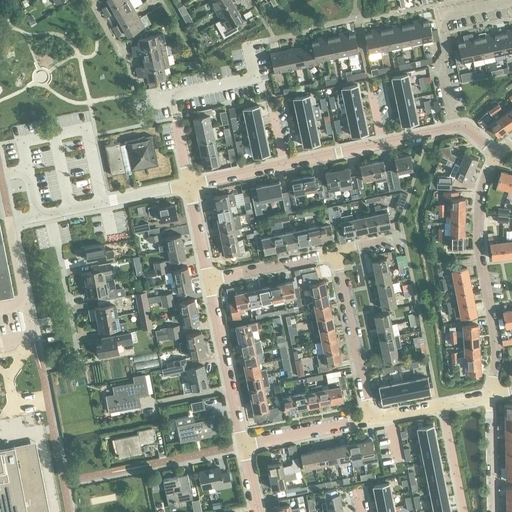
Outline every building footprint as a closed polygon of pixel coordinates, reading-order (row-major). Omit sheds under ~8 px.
[(22,9),(29,5),(26,0),(23,0),(19,3),(22,9)] [(126,0),(113,8),(118,17),(134,8),(130,0),(126,0)] [(233,1),(231,0),(212,0),(210,2),(215,11),(233,1)] [(221,20),(238,10),(233,1),(215,11),(221,20)] [(134,8),(118,17),(123,27),(141,16),(140,14),(138,15),(134,8)] [(221,20),(215,23),(224,38),(238,30),(235,25),(243,20),(238,10),(221,20)] [(142,18),(141,16),(123,27),(129,36),(145,27),(140,19),(142,18)] [(28,20),(31,25),(37,22),(34,17),(28,20)] [(422,19),(418,20),(422,41),(433,39),(431,31),(429,20),(422,22),(422,19)] [(414,21),(414,24),(408,25),(412,44),(422,41),(418,20),(414,21)] [(401,24),(397,25),(401,46),(412,44),(408,25),(401,26),(401,24)] [(393,25),(393,28),(387,29),(391,48),(401,46),(397,25),(393,25)] [(380,28),(375,29),(380,51),(391,48),(387,29),(380,31),(380,28)] [(369,53),(380,51),(375,29),(371,30),(372,32),(365,34),(369,53)] [(437,29),(431,31),(433,39),(433,41),(439,40),(437,29)] [(507,30),(507,32),(500,34),(504,52),(511,50),(511,35),(511,29),(507,30)] [(347,32),(343,33),(348,55),(359,52),(355,33),(348,34),(347,32)] [(339,34),(340,36),(333,37),(338,57),(348,55),(343,33),(339,34)] [(471,33),(467,34),(472,58),(483,56),(479,38),(473,40),(471,33)] [(493,33),(489,34),(494,54),(504,52),(500,34),(494,35),(493,33)] [(132,46),(133,51),(160,46),(166,44),(163,34),(158,35),(139,39),(140,44),(132,46)] [(465,41),(458,43),(462,61),(472,58),(467,34),(463,35),(465,41)] [(485,34),(486,37),(479,38),(483,56),(494,54),(489,34),(485,34)] [(317,62),(327,59),(322,37),(319,38),(319,40),(312,42),(313,45),(317,64),(317,62)] [(326,37),(322,37),(327,59),(338,57),(333,37),(327,39),(326,37)] [(168,55),(166,44),(160,46),(133,51),(134,56),(142,54),(144,60),(162,56),(168,55)] [(307,67),(317,64),(313,45),(309,46),(308,46),(302,47),(307,67)] [(296,48),(297,49),(292,50),(296,69),(307,67),(302,47),(296,48)] [(287,50),(281,52),(286,71),(296,69),(292,50),(287,51),(287,50)] [(275,74),(286,71),(281,52),(275,53),(271,54),(275,74)] [(170,66),(168,55),(162,56),(144,60),(145,65),(136,67),(137,72),(164,67),(170,66)] [(148,81),(166,77),(164,67),(137,72),(138,77),(147,75),(148,81)] [(467,73),(460,75),(462,82),(469,81),(467,73)] [(393,77),(396,89),(410,86),(414,85),(413,79),(409,80),(407,74),(393,77)] [(344,93),(338,94),(339,101),(359,97),(357,85),(343,88),(344,93)] [(396,89),(398,101),(412,98),(410,86),(396,89)] [(435,111),(440,110),(437,93),(432,94),(435,111)] [(295,98),(297,110),(311,107),(309,95),(295,98)] [(347,106),(348,112),(362,109),(359,97),(339,101),(341,107),(347,106)] [(398,101),(401,113),(415,110),(412,98),(398,101)] [(498,104),(493,107),(496,112),(501,108),(498,104)] [(261,118),(259,106),(245,109),(246,115),(240,117),(241,122),(247,121),(261,118)] [(314,119),(311,107),(297,110),(300,122),(314,119)] [(489,124),(497,136),(508,129),(500,117),(496,112),(493,107),(488,110),(495,120),(489,124)] [(199,117),(194,118),(196,130),(208,128),(212,127),(209,115),(213,112),(212,108),(198,111),(199,117)] [(362,109),(348,112),(344,112),(347,124),(350,123),(364,120),(362,109)] [(417,122),(415,110),(401,113),(403,125),(417,122)] [(508,129),(511,126),(511,113),(510,110),(500,117),(508,129)] [(222,125),(229,124),(226,111),(220,112),(222,125)] [(264,130),(261,118),(247,121),(250,133),(264,130)] [(302,134),(316,130),(314,119),(300,122),(302,134)] [(367,132),(364,120),(350,123),(353,135),(367,132)] [(208,128),(196,130),(199,142),(214,139),(217,138),(215,126),(212,127),(208,128)] [(252,144),(266,141),(264,130),(250,133),(252,144)] [(319,143),(316,130),(302,134),(305,146),(319,143)] [(125,141),(125,143),(121,144),(120,142),(105,146),(111,175),(126,172),(126,170),(131,169),(131,171),(158,165),(152,136),(125,141)] [(214,139),(199,142),(201,155),(217,151),(214,139)] [(269,153),(266,141),(252,144),(255,156),(269,153)] [(437,154),(448,159),(473,170),(478,159),(465,153),(462,159),(451,153),(449,146),(439,148),(437,154)] [(230,161),(236,160),(234,148),(228,149),(230,161)] [(217,151),(201,155),(204,167),(220,164),(217,151)] [(396,169),(391,170),(395,190),(401,189),(397,173),(413,169),(410,155),(394,158),(396,169)] [(437,176),(437,188),(451,189),(451,183),(452,183),(455,176),(467,182),(473,170),(448,159),(446,164),(453,167),(449,176),(447,176),(437,176)] [(383,160),(371,163),(374,178),(375,182),(387,180),(389,191),(395,190),(391,170),(386,171),(383,160)] [(363,180),(374,178),(371,163),(359,165),(362,176),(356,177),(359,190),(365,189),(363,180)] [(343,167),(336,168),(340,185),(341,189),(341,190),(350,188),(352,199),(360,197),(359,190),(356,177),(351,178),(349,168),(345,168),(343,167)] [(327,183),(322,184),(325,198),(330,196),(329,192),(341,189),(340,185),(336,168),(331,169),(329,172),(325,173),(327,183)] [(497,185),(508,189),(511,176),(511,174),(501,172),(497,185)] [(314,175),(302,177),(306,192),(314,190),(316,199),(325,198),(322,184),(320,176),(315,178),(314,175)] [(294,195),(306,192),(302,177),(290,180),(293,191),(287,192),(292,212),(298,211),(296,204),(294,195)] [(288,213),(292,212),(287,192),(282,193),(280,182),(268,185),(271,200),(282,197),(284,206),(287,206),(288,213)] [(265,201),(271,200),(268,185),(256,187),(257,191),(251,193),(255,212),(261,211),(261,208),(266,207),(265,201)] [(242,190),(245,203),(250,202),(248,189),(242,190)] [(395,209),(402,211),(408,194),(400,192),(395,209)] [(435,205),(435,210),(439,210),(465,210),(465,204),(467,204),(467,199),(465,199),(465,198),(458,198),(458,192),(443,192),(443,199),(450,199),(450,205),(439,205),(435,205)] [(213,197),(215,209),(230,206),(235,205),(233,194),(232,193),(213,197)] [(161,221),(177,217),(175,204),(167,206),(167,205),(162,206),(162,207),(159,208),(158,205),(149,207),(150,215),(159,213),(161,221)] [(139,216),(146,215),(144,205),(137,207),(139,216)] [(338,205),(332,206),(337,230),(343,229),(344,236),(356,234),(353,219),(352,214),(341,216),(338,205)] [(380,205),(374,206),(376,214),(379,229),(391,226),(387,207),(380,209),(380,205)] [(232,217),(230,206),(215,209),(217,221),(232,218),(232,217)] [(332,231),(337,230),(332,206),(327,208),(329,219),(324,220),(325,224),(319,226),(322,241),(333,238),(332,231)] [(450,216),(450,223),(464,223),(465,210),(439,210),(439,216),(445,216),(450,216)] [(379,229),(376,214),(364,216),(368,231),(379,229)] [(232,218),(217,221),(220,232),(239,228),(242,227),(240,216),(237,216),(232,217),(232,218)] [(364,216),(353,219),(356,234),(368,231),(364,216)] [(275,223),(282,221),(281,217),(269,220),(271,227),(276,226),(275,223)] [(0,296),(14,294),(0,223),(0,296)] [(138,232),(149,229),(148,223),(137,226),(138,232)] [(464,235),(464,223),(450,223),(450,235),(464,235)] [(93,237),(105,233),(103,226),(91,230),(93,237)] [(307,228),(310,243),(322,241),(319,226),(307,228)] [(240,233),(239,228),(220,232),(222,244),(237,241),(236,234),(240,233)] [(299,246),(310,243),(307,228),(296,231),(299,246)] [(259,229),(256,230),(253,230),(254,233),(255,237),(256,243),(262,242),(264,253),(276,251),(273,236),(261,238),(259,229)] [(284,233),(287,248),(299,246),(296,231),(284,233)] [(149,242),(161,239),(160,233),(148,236),(149,242)] [(276,251),(287,248),(284,233),(273,236),(276,251)] [(168,249),(183,246),(181,234),(166,237),(167,244),(158,246),(159,251),(168,249)] [(450,235),(444,235),(439,235),(439,241),(449,241),(449,248),(464,248),(464,235),(450,235)] [(238,247),(237,241),(222,244),(225,256),(236,253),(237,259),(250,256),(249,250),(244,251),(243,246),(238,247)] [(504,257),(511,256),(511,241),(502,243),(504,257)] [(502,243),(490,244),(492,259),(504,257),(502,243)] [(97,258),(98,263),(110,261),(110,262),(115,261),(113,250),(105,251),(104,244),(84,248),(86,260),(97,258)] [(186,258),(183,246),(168,249),(171,261),(186,258)] [(139,257),(134,258),(137,274),(142,273),(139,257)] [(387,258),(372,261),(374,271),(375,273),(389,270),(389,268),(387,258)] [(166,260),(153,263),(154,269),(167,266),(166,260)] [(167,266),(154,269),(155,275),(165,273),(168,272),(167,266)] [(188,267),(173,270),(175,281),(190,278),(188,267)] [(466,267),(452,270),(455,282),(469,279),(466,267)] [(83,273),(85,284),(88,296),(99,294),(110,292),(106,268),(94,271),(83,273)] [(154,269),(142,271),(144,277),(155,275),(154,269)] [(389,270),(375,273),(377,284),(391,281),(389,270)] [(312,296),(327,293),(325,281),(319,282),(316,271),(303,274),(305,286),(308,286),(311,289),(312,296)] [(175,281),(171,282),(172,287),(176,286),(177,293),(193,290),(190,278),(175,281)] [(469,279),(455,282),(457,294),(471,291),(469,279)] [(391,281),(377,284),(379,296),(394,293),(391,281)] [(293,282),(281,284),(284,299),(296,297),(293,282)] [(273,302),(284,299),(281,284),(269,286),(273,302)] [(261,304),(273,302),(269,286),(258,289),(261,304)] [(246,291),(250,306),(261,304),(258,289),(246,291)] [(146,291),(135,294),(138,312),(150,310),(148,304),(147,298),(146,291)] [(244,308),(250,306),(246,291),(235,294),(236,300),(229,301),(234,320),(242,319),(240,313),(245,312),(244,308)] [(471,291),(457,294),(459,306),(474,303),(471,291)] [(160,295),(161,301),(174,299),(172,293),(160,295)] [(309,309),(314,307),(329,304),(327,293),(312,296),(313,302),(308,303),(309,309)] [(397,306),(394,293),(379,296),(382,309),(397,306)] [(160,295),(147,298),(148,304),(161,301),(160,295)] [(175,305),(174,299),(161,301),(162,307),(175,305)] [(179,302),(182,314),(197,311),(194,299),(179,302)] [(474,303),(459,306),(462,318),(476,315),(474,303)] [(101,307),(95,308),(97,319),(99,331),(105,330),(120,327),(119,323),(118,316),(116,308),(116,304),(101,307)] [(314,307),(317,319),(332,316),(329,304),(314,307)] [(153,327),(150,310),(138,312),(142,329),(153,327)] [(506,327),(511,325),(511,310),(503,312),(506,327)] [(199,323),(197,311),(182,314),(171,316),(172,321),(183,319),(184,326),(199,323)] [(389,312),(374,315),(377,327),(391,324),(389,312)] [(334,327),(332,316),(317,319),(319,330),(334,327)] [(235,326),(239,344),(259,340),(256,328),(261,327),(260,321),(235,326)] [(287,325),(288,328),(290,336),(294,336),(298,335),(296,327),(292,328),(291,324),(287,325)] [(377,327),(379,339),(394,336),(391,324),(377,327)] [(156,331),(157,336),(180,331),(179,325),(160,329),(160,330),(156,331)] [(459,331),(463,330),(463,336),(478,335),(478,325),(458,326),(459,331)] [(319,330),(322,342),(337,339),(334,327),(319,330)] [(511,330),(502,332),(504,344),(511,342),(511,330)] [(131,332),(129,332),(106,336),(101,337),(102,343),(97,344),(99,356),(119,353),(116,341),(121,340),(122,345),(133,343),(133,341),(136,341),(135,331),(131,332)] [(182,337),(180,331),(157,336),(158,340),(169,338),(169,339),(182,337)] [(179,342),(180,347),(204,343),(201,331),(186,334),(187,341),(179,342)] [(283,335),(277,336),(279,348),(286,346),(283,335)] [(382,351),(396,348),(401,347),(398,335),(394,336),(379,339),(382,351)] [(463,336),(464,347),(479,346),(478,335),(463,336)] [(322,342),(324,353),(339,350),(337,339),(322,342)] [(242,356),(257,352),(262,351),(260,340),(259,340),(239,344),(242,356)] [(426,357),(423,342),(414,344),(415,350),(421,349),(423,357),(426,357)] [(206,355),(204,343),(180,347),(181,353),(189,351),(191,358),(206,355)] [(288,357),(286,346),(279,348),(282,359),(288,357)] [(480,356),(479,346),(464,347),(459,347),(459,352),(464,351),(465,357),(480,356)] [(399,360),(396,348),(382,351),(384,363),(399,360)] [(134,356),(137,368),(160,363),(157,350),(134,356)] [(341,362),(339,350),(324,353),(326,365),(317,367),(318,373),(331,370),(330,364),(341,362)] [(259,364),(257,352),(242,356),(244,367),(259,364)] [(457,358),(451,358),(452,364),(458,364),(465,362),(466,375),(481,374),(480,356),(465,357),(457,358)] [(286,369),(291,369),(288,357),(282,359),(284,370),(286,369)] [(166,368),(186,364),(187,364),(186,358),(165,362),(166,368)] [(187,369),(186,364),(166,368),(162,369),(163,376),(178,373),(178,372),(187,370),(188,375),(184,375),(186,383),(189,382),(191,391),(208,387),(204,366),(187,369)] [(260,369),(259,364),(244,367),(246,378),(267,374),(266,368),(260,369)] [(340,371),(326,374),(327,383),(339,381),(338,376),(341,376),(340,371)] [(264,386),(269,385),(267,374),(246,378),(249,389),(264,386)] [(327,383),(328,388),(329,388),(332,403),(343,401),(341,390),(347,388),(344,375),(341,376),(338,376),(339,381),(327,383)] [(137,395),(146,393),(143,376),(135,378),(137,383),(115,388),(116,395),(108,397),(110,410),(139,405),(137,395)] [(427,378),(415,380),(418,395),(430,392),(427,378)] [(406,397),(418,395),(415,380),(403,382),(406,397)] [(403,382),(391,385),(394,399),(406,397),(403,382)] [(280,385),(273,386),(275,396),(282,395),(280,385)] [(382,402),(394,399),(391,385),(379,387),(382,402)] [(266,398),(264,386),(249,389),(251,401),(266,398)] [(322,386),(316,387),(320,405),(324,405),(325,406),(331,405),(331,403),(332,403),(329,388),(328,388),(322,389),(322,386)] [(312,391),(305,392),(308,408),(320,405),(316,387),(311,388),(312,391)] [(294,395),(297,410),(308,408),(305,392),(294,395)] [(283,400),(279,401),(281,411),(285,410),(285,412),(297,410),(294,395),(282,397),(283,400)] [(282,419),(280,407),(269,409),(266,398),(251,401),(255,420),(267,418),(271,421),(272,420),(274,421),(282,419)] [(203,400),(191,403),(192,411),(204,409),(203,400)] [(211,434),(217,432),(214,419),(178,426),(181,442),(211,436),(211,434)] [(432,425),(418,428),(420,440),(435,437),(432,425)] [(148,444),(155,443),(152,428),(137,431),(138,434),(115,439),(119,459),(142,454),(140,444),(148,442),(148,444)] [(420,440),(423,452),(437,449),(435,437),(420,440)] [(371,440),(359,442),(363,461),(364,463),(378,461),(376,453),(374,453),(371,440)] [(359,442),(348,445),(351,459),(356,458),(357,463),(363,461),(359,442)] [(348,445),(336,447),(338,461),(340,467),(346,465),(345,460),(351,459),(348,445)] [(0,448),(0,511),(46,511),(44,500),(47,499),(37,447),(26,450),(16,452),(15,446),(0,448)] [(336,447),(324,449),(327,464),(338,461),(336,447)] [(324,449),(313,452),(315,466),(317,471),(323,470),(322,465),(327,464),(324,449)] [(437,449),(423,452),(425,463),(440,461),(437,449)] [(313,452),(300,454),(303,469),(315,466),(313,452)] [(267,465),(270,477),(295,472),(296,472),(296,471),(301,470),(298,458),(293,460),(294,465),(282,467),(281,462),(267,465)] [(425,463),(428,475),(442,472),(440,461),(425,463)] [(216,490),(231,486),(228,473),(221,474),(220,468),(199,472),(203,489),(215,487),(216,490)] [(296,478),(295,472),(270,477),(272,489),(286,486),(285,481),(296,478)] [(442,472),(428,475),(430,487),(444,484),(442,472)] [(163,479),(168,504),(192,499),(187,474),(163,479)] [(418,489),(415,478),(409,479),(412,491),(418,489)] [(153,488),(161,487),(160,480),(152,482),(153,488)] [(374,486),(377,498),(396,494),(394,488),(390,489),(388,483),(374,486)] [(307,492),(320,489),(319,484),(305,486),(307,492)] [(430,487),(432,499),(447,496),(444,484),(430,487)] [(287,496),(296,494),(307,492),(305,486),(300,487),(300,485),(285,488),(287,496)] [(326,502),(322,503),(323,509),(342,505),(339,493),(337,494),(336,489),(324,491),(326,502)] [(396,494),(377,498),(379,510),(393,507),(391,495),(396,494)] [(433,504),(428,505),(429,511),(430,511),(435,511),(449,508),(447,496),(432,499),(433,504)] [(193,511),(201,511),(199,500),(191,501),(193,511)] [(305,511),(304,506),(299,508),(291,509),(290,503),(281,505),(274,507),(273,509),(273,511),(305,511)]
